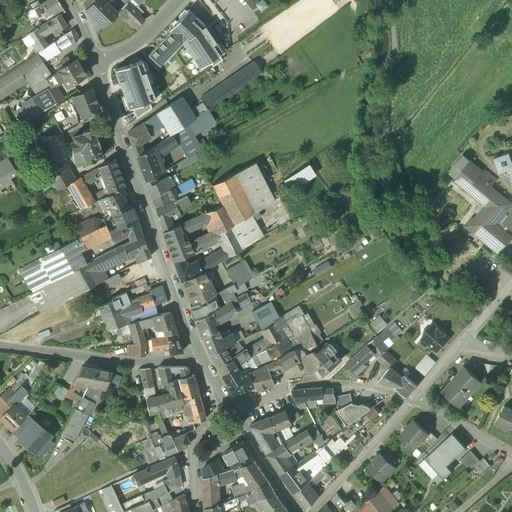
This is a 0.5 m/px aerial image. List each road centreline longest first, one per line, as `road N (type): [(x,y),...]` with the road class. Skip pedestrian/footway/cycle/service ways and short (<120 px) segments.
road 1 (track): [(396,0),(396,161),(418,240),(449,285),(485,316)]
road 2 (residential): [(199,357),(97,61)]
road 3 (residential): [(199,357),(108,361),(0,347)]
road 4 (residential): [(411,402),(309,511)]
road 5 (residential): [(296,511),(230,405)]
road 6 (residential): [(230,405),(192,449),(194,511)]
